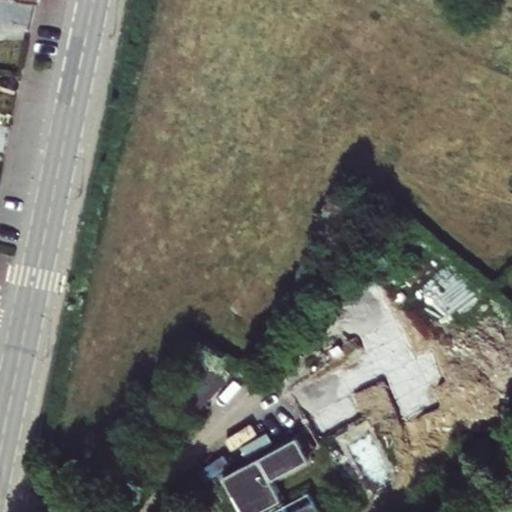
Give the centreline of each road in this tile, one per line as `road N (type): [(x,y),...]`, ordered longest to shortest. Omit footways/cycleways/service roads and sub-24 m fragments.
road 1 (primary): [(93,0),(27,315)]
road 2 (unknown): [(147,511),(211,429),(289,384)]
road 3 (primary): [(27,315),(0,448)]
